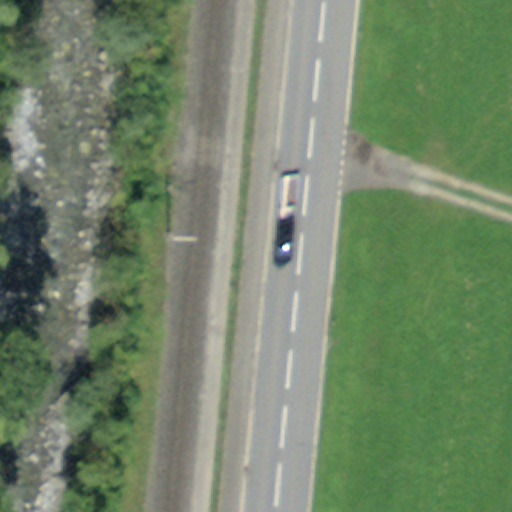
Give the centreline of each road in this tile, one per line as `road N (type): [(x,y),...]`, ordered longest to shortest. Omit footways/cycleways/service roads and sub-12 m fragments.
road 1 (secondary): [(321,0),(273,511)]
road 2 (track): [(511,214),(366,161),(307,154)]
